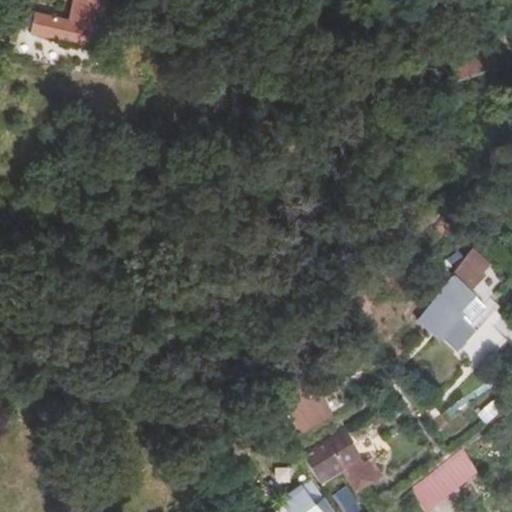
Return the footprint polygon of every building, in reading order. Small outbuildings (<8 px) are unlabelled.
[(28,32),(88,46),(92,26),(97,0),(71,0),(67,19),(33,11),(28,32)] [(97,0),(92,26),(106,29),(111,0),(97,0)] [(458,41),(466,76),(508,63),(504,49),(511,46),(511,28),(511,26),(458,41)] [(455,80),(466,76),(458,41),(446,44),(455,80)] [(511,195),(511,179),(502,185),(509,197),(511,195)] [(476,270),(485,261),(472,249),(425,307),(443,325),(456,310),(460,314),(469,323),(484,307),(471,293),(468,290),(482,277),(476,270)] [(488,264),(485,261),(476,270),(482,277),(468,290),(471,293),(488,277),(483,272),(488,264)] [(433,334),(443,325),(425,307),(416,319),(433,334)] [(484,307),(469,323),(475,330),(491,313),(484,307)] [(443,325),(446,328),(460,314),(456,310),(443,325)] [(437,338),(446,328),(443,325),(433,334),(437,338)] [(290,435),(327,414),(319,398),(321,397),(311,379),(285,393),(289,401),(273,410),(290,435)] [(199,387),(180,391),(189,399),(200,397),(199,387)] [(189,399),(180,391),(177,392),(179,397),(188,404),(201,402),(200,397),(189,399)] [(189,405),(188,404),(179,397),(182,407),(189,405)] [(212,437),(222,431),(212,414),(202,420),(212,437)] [(302,456),(318,482),(340,468),(346,477),(350,473),(358,487),(379,474),(369,456),(361,462),(342,432),(302,456)] [(424,511),(476,471),(461,448),(451,457),(411,489),(424,511)] [(350,473),(346,477),(354,490),(358,487),(350,473)] [(313,504),(300,486),(289,493),(290,495),(280,502),(287,511),(330,511),(321,498),(313,504)] [(331,496),(341,511),(353,511),(356,511),(341,488),(331,496)]
